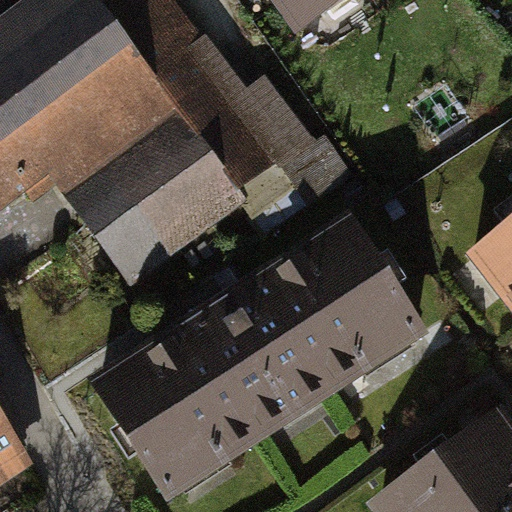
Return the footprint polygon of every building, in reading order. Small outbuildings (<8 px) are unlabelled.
[(17,0),(0,13),(0,213),(23,195),(30,205),(56,187),(131,288),(246,201),(238,190),(274,163),(279,168),(283,165),(309,201),(353,173),(326,134),(317,140),(267,75),(247,88),(208,33),(203,36),(175,0),(17,0)] [(274,0),(293,27),(333,0),(274,0)] [(218,296),(91,380),(170,500),(432,329),(352,208),(218,296)] [(511,220),(471,251),(511,303),(511,220)] [(511,511),(511,423),(502,409),(372,501),(379,511),(511,511)] [(0,490),(37,467),(0,412),(0,490)]
